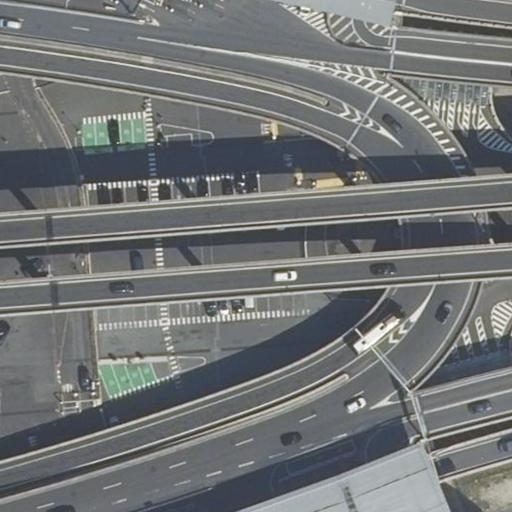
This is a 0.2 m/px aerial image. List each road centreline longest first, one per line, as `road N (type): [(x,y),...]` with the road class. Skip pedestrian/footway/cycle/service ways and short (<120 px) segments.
road 1 (secondary): [(511,192),(0,236)]
road 2 (secondary): [(0,308),(511,269)]
